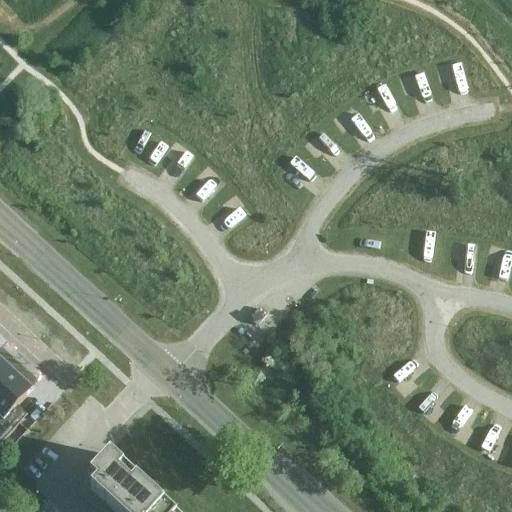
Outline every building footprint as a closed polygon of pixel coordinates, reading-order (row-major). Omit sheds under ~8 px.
[(13,128),(4,138),(9,143),(18,133),(13,128)] [(260,310),(251,320),(251,323),(256,327),(259,327),(267,317),(267,314),(263,310),(260,310)] [(0,388),(14,373),(0,359),(0,388)] [(0,444),(2,446),(25,420),(14,411),(33,390),(14,373),(0,388),(0,444)] [(173,511),(110,456),(91,477),(98,483),(91,490),(115,511),(173,511)]
